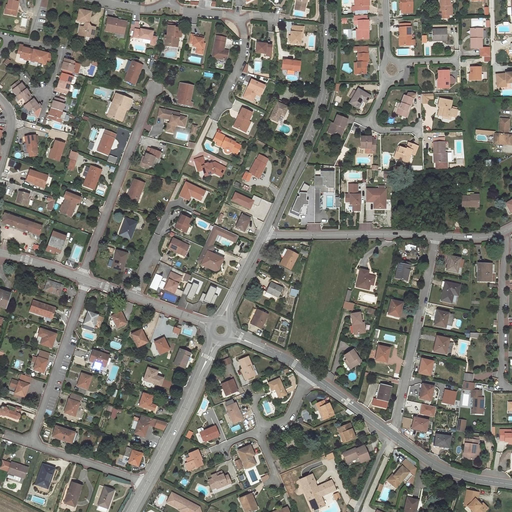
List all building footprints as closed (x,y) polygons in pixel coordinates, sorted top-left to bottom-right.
[(18,0),(9,0),(8,0),(6,9),(7,9),(6,15),(16,16),(17,11),(15,11),(17,2),(18,2),(18,0)] [(354,0),(355,6),(352,7),(352,11),(368,10),(368,6),(369,6),(368,0),(354,0)] [(411,0),(399,0),(400,3),(401,3),(401,9),(412,9),(411,0)] [(439,0),(440,6),(441,6),(441,10),(443,10),(443,14),(444,15),(452,15),(452,7),(450,5),(449,0),(439,0)] [(79,27),(78,32),(81,32),(80,36),(93,38),(95,28),(90,27),(88,25),(90,13),(79,10),(76,22),(82,23),(83,25),(83,27),(82,28),(79,27)] [(367,16),(354,16),(354,24),(357,24),(357,21),(367,20),(367,16)] [(117,20),(107,19),(105,31),(124,34),(125,24),(116,22),(117,20)] [(367,20),(357,21),(357,24),(357,30),(356,30),(356,39),(367,39),(367,30),(368,29),(368,20),(367,20)] [(290,43),(300,44),(300,38),(301,33),(303,33),(303,27),(292,26),(291,32),(290,36),(290,39),(290,43)] [(173,27),(167,27),(166,36),(165,45),(167,46),(171,43),(178,44),(179,41),(177,40),(178,36),(179,37),(181,37),(182,29),(173,27)] [(400,28),(399,28),(400,36),(400,40),(400,46),(415,45),(414,40),(411,40),(410,27),(400,28)] [(447,29),(432,30),(432,41),(447,40),(447,29)] [(482,29),(471,29),(472,39),(470,39),(471,48),(480,48),(480,57),(490,56),(490,47),(482,48),(481,39),(482,39),(482,29)] [(139,31),(135,30),(133,37),(151,41),(152,32),(149,32),(145,31),(139,30),(139,31)] [(198,36),(192,35),(190,43),(193,44),(193,47),(197,48),(196,53),(203,54),(205,43),(203,43),(204,39),(201,39),(198,38),(198,36)] [(225,43),(215,41),(212,58),(226,60),(227,53),(223,52),(223,50),(225,43)] [(261,44),(256,43),(255,53),(260,54),(270,55),(271,48),(270,46),(266,45),(266,44),(265,44),(261,44)] [(22,47),(23,45),(19,45),(17,54),(20,54),(20,58),(27,60),(27,58),(30,49),(22,47)] [(367,46),(357,46),(357,50),(358,62),(357,62),(357,63),(357,74),(366,74),(365,66),(365,63),(367,62),(368,62),(367,46)] [(41,51),(30,49),(27,58),(30,59),(30,61),(38,63),(41,51)] [(52,54),(41,51),(38,63),(45,65),(46,63),(49,63),(52,54)] [(64,58),(61,69),(62,70),(72,73),(74,65),(72,64),(74,61),(64,58)] [(292,61),(282,60),(281,69),(299,71),(300,63),(292,62),(292,61)] [(128,69),(124,80),(134,84),(142,65),(132,61),(131,61),(128,69)] [(470,67),(470,74),(470,81),(481,80),(481,67),(470,67)] [(62,70),(59,80),(70,83),(72,76),(71,76),(72,73),(62,70)] [(449,71),(438,71),(438,79),(437,79),(436,81),(436,86),(437,88),(449,88),(449,71)] [(505,74),(496,75),(497,87),(502,87),(502,84),(505,83),(511,82),(511,72),(511,73),(508,74),(508,73),(505,73),(505,74)] [(17,96),(26,88),(22,82),(21,83),(18,80),(11,86),(13,89),(12,89),(17,96)] [(59,80),(57,87),(55,87),(54,90),(64,93),(65,90),(68,91),(70,83),(59,80)] [(265,86),(251,80),(243,97),(253,101),(256,95),(257,92),(261,94),(265,86)] [(193,86),(182,83),(178,99),(177,103),(191,106),(192,102),(190,102),(193,86)] [(22,98),(26,104),(33,98),(26,88),(17,96),(16,97),(18,100),(22,98)] [(370,96),(358,89),(356,92),(353,98),(349,103),(358,108),(362,101),(364,98),(367,100),(370,96)] [(123,108),(125,108),(127,109),(131,99),(115,93),(107,115),(119,119),(123,108)] [(433,100),(433,93),(421,94),(421,104),(428,104),(428,100),(433,100)] [(413,99),(404,95),(401,104),(399,108),(398,108),(395,114),(406,117),(408,112),(408,111),(407,111),(409,107),(410,107),(413,99)] [(54,97),(51,108),(62,111),(64,104),(63,104),(64,100),(54,97)] [(33,98),(26,104),(24,105),(29,111),(31,110),(33,113),(42,106),(40,103),(38,104),(33,98)] [(451,101),(440,98),(438,106),(440,106),(441,107),(441,110),(439,110),(438,115),(443,116),(448,117),(448,115),(451,116),(455,117),(457,110),(456,110),(452,109),(450,108),(451,101)] [(288,107),(277,102),(270,118),(277,121),(279,116),(279,114),(280,114),(284,116),(288,107)] [(51,108),(48,115),(47,114),(46,118),(60,123),(62,119),(59,118),(62,111),(51,108)] [(179,113),(159,108),(157,116),(166,118),(170,119),(169,121),(168,123),(167,122),(165,131),(173,132),(174,125),(176,126),(176,125),(177,122),(184,123),(186,117),(179,115),(179,113)] [(252,113),(242,109),(238,117),(239,118),(235,127),(243,131),(246,126),(248,127),(250,123),(248,122),(252,113)] [(338,116),(337,115),(333,124),(331,123),(330,127),(332,128),(331,131),(340,135),(343,127),(344,128),(347,119),(346,119),(338,116)] [(495,134),(494,142),(499,142),(499,139),(507,140),(507,142),(511,143),(511,135),(507,135),(509,120),(500,119),(499,134),(495,134)] [(332,128),(330,127),(328,132),(340,137),(344,128),(343,127),(340,135),(331,131),(332,128)] [(116,134),(105,130),(97,150),(108,155),(116,134)] [(225,136),(217,133),(213,140),(217,142),(222,145),(221,146),(220,148),(221,151),(221,152),(222,153),(224,154),(226,154),(228,154),(229,153),(230,152),(236,154),(240,146),(235,143),(235,142),(231,141),(228,139),(225,138),(225,136)] [(35,135),(24,136),(26,144),(22,145),(25,157),(36,155),(37,151),(36,142),(35,136),(35,135)] [(370,137),(360,137),(360,148),(370,148),(370,151),(375,151),(375,140),(373,140),(370,139),(371,138),(370,137)] [(64,143),(55,140),(49,158),(59,161),(64,143)] [(444,142),(433,142),(433,153),(434,153),(435,153),(436,162),(447,162),(447,153),(445,153),(444,142)] [(418,146),(408,143),(407,147),(406,149),(404,149),(399,147),(397,152),(399,153),(397,159),(407,162),(411,154),(414,155),(418,146)] [(154,157),(145,154),(143,158),(141,158),(139,165),(147,168),(148,165),(151,166),(154,157)] [(204,164),(202,157),(194,160),(198,171),(202,170),(205,178),(215,174),(218,176),(222,167),(213,163),(207,165),(207,163),(204,164)] [(265,163),(256,159),(248,173),(246,171),(242,178),(248,181),(251,174),(258,178),(265,163)] [(101,170),(90,166),(83,185),(94,189),(101,170)] [(34,185),(38,186),(38,183),(44,185),(47,176),(29,170),(26,180),(34,183),(34,185)] [(322,177),(324,177),(324,178),(324,186),(326,186),(326,187),(327,188),(328,188),(335,188),(335,172),(322,172),(322,177)] [(321,177),(315,177),(315,189),(321,189),(321,192),(328,192),(328,188),(326,186),(323,186),(323,178),(321,177)] [(144,183),(134,179),(126,198),(137,202),(144,183)] [(190,196),(191,196),(192,194),(201,199),(205,192),(186,183),(179,196),(188,201),(190,196)] [(299,192),(299,193),(306,193),(310,187),(304,183),(299,192)] [(358,184),(348,184),(349,194),(346,194),(346,203),(351,202),(351,206),(353,206),(353,211),(361,211),(361,206),(362,194),(360,194),(358,192),(358,184)] [(387,189),(366,189),(366,203),(374,203),(374,209),(387,209),(387,189)] [(62,206),(61,209),(60,212),(70,216),(73,210),(71,209),(74,202),(76,202),(77,203),(80,197),(66,191),(63,198),(66,198),(68,199),(65,207),(63,206),(62,206)] [(28,194),(19,192),(16,201),(26,204),(27,198),(28,194)] [(292,211),(299,214),(302,208),(303,208),(304,205),(308,206),(309,201),(307,201),(307,194),(300,193),(300,196),(299,198),(298,197),(292,211)] [(55,197),(48,195),(46,200),(49,200),(46,208),(51,210),(55,197)] [(479,195),(470,195),(470,196),(462,196),(462,206),(472,207),(472,205),(479,205),(479,195)] [(251,208),(246,205),(235,228),(244,232),(250,219),(246,217),(251,208)] [(33,223),(4,213),(3,215),(2,214),(0,220),(1,221),(1,222),(30,232),(33,223)] [(190,218),(181,214),(174,228),(183,233),(184,231),(187,226),(190,218)] [(136,222),(125,218),(122,226),(123,226),(120,235),(130,239),(136,222)] [(33,223),(30,232),(39,234),(41,226),(33,223)] [(59,234),(53,232),(47,248),(54,251),(55,248),(60,250),(64,241),(63,240),(58,238),(59,234)] [(168,249),(176,253),(177,251),(184,255),(188,246),(172,239),(168,249)] [(232,243),(224,239),(222,243),(230,247),(232,243)] [(214,246),(205,243),(203,248),(197,261),(202,263),(201,264),(212,269),(213,269),(215,269),(216,267),(219,263),(221,263),(223,258),(211,253),(214,246)] [(127,253),(116,250),(114,259),(112,258),(109,267),(122,271),(127,253)] [(298,255),(288,250),(285,257),(281,265),(290,269),(298,255)] [(460,259),(450,256),(449,261),(448,260),(447,266),(449,266),(448,270),(457,272),(458,267),(460,259)] [(155,276),(166,280),(171,267),(160,263),(155,276)] [(402,264),(398,263),(395,278),(406,280),(410,266),(402,264)] [(491,264),(478,264),(477,281),(491,281),(491,273),(491,270),(494,270),(494,265),(491,265),(491,264)] [(368,271),(360,269),(357,281),(356,287),(369,290),(370,284),(373,285),(375,276),(368,275),(368,271)] [(171,273),(167,280),(169,281),(165,290),(174,294),(176,288),(181,277),(171,273)] [(45,290),(60,295),(63,285),(48,281),(45,290)] [(460,285),(443,281),(441,286),(444,287),(441,300),(451,302),(453,294),(458,295),(460,285)] [(199,285),(193,282),(192,285),(187,283),(183,292),(176,288),(174,294),(181,297),(182,294),(187,296),(186,297),(192,300),(199,285)] [(282,288),(270,283),(266,291),(266,292),(265,295),(270,297),(272,294),(278,297),(282,288)] [(216,288),(210,286),(206,295),(203,293),(199,301),(203,303),(204,300),(212,305),(217,295),(213,294),(216,288)] [(0,289),(0,305),(5,307),(10,293),(0,289)] [(401,303),(391,300),(388,314),(398,316),(399,312),(400,312),(401,307),(399,307),(401,303)] [(43,313),(53,316),(56,308),(34,301),(30,311),(42,315),(43,313)] [(352,311),(353,304),(343,302),(342,309),(352,311)] [(258,310),(257,309),(250,324),(251,324),(258,310)] [(268,315),(258,310),(251,324),(261,329),(268,315)] [(454,315),(438,311),(437,315),(436,315),(435,320),(437,321),(436,325),(445,327),(446,325),(452,326),(454,315)] [(83,328),(93,331),(94,328),(94,327),(94,326),(97,320),(103,322),(104,318),(88,312),(83,328)] [(112,316),(117,328),(127,323),(123,316),(122,316),(120,312),(112,316)] [(353,314),(351,314),(352,324),(354,324),(356,334),(365,332),(363,322),(361,323),(360,312),(358,313),(353,314)] [(43,337),(41,343),(52,347),(56,334),(41,328),(38,335),(43,337)] [(131,334),(138,347),(148,342),(144,333),(143,334),(141,330),(131,334)] [(448,339),(437,336),(436,342),(436,341),(434,347),(436,347),(435,351),(445,354),(445,353),(450,354),(453,343),(448,342),(448,339)] [(158,349),(160,354),(170,349),(164,338),(154,342),(157,349),(158,349)] [(389,348),(378,346),(375,360),(385,362),(386,357),(387,357),(389,348)] [(175,363),(186,367),(191,352),(180,348),(175,363)] [(354,348),(344,355),(346,359),(352,368),(361,362),(354,353),(356,352),(354,348)] [(50,353),(40,350),(34,369),(44,373),(50,353)] [(101,365),(106,366),(109,355),(93,350),(89,361),(94,363),(93,368),(100,370),(101,365)] [(254,376),(250,366),(251,366),(247,357),(239,360),(242,369),(241,370),(245,379),(254,376)] [(231,363),(229,358),(223,361),(223,362),(221,363),(223,366),(231,363)] [(433,361),(422,359),(421,364),(421,363),(420,368),(421,369),(420,373),(429,375),(433,361)] [(144,379),(161,386),(164,378),(156,375),(158,371),(148,367),(144,379)] [(79,386),(88,389),(92,377),(82,373),(79,382),(80,382),(79,386)] [(22,374),(19,381),(19,382),(12,380),(10,386),(17,389),(15,396),(20,397),(20,395),(25,396),(28,388),(29,389),(33,378),(22,374)] [(473,375),(464,374),(463,381),(472,382),(473,375)] [(286,394),(279,378),(268,383),(271,390),(275,389),(276,389),(276,391),(278,398),(286,394)] [(226,395),(237,391),(232,380),(221,384),(223,388),(226,395)] [(473,390),(474,383),(463,381),(462,389),(471,390),(473,390)] [(391,387),(380,384),(377,399),(387,401),(391,387)] [(433,387),(423,384),(422,389),(421,389),(420,394),(422,394),(421,399),(430,401),(431,396),(433,389),(433,387)] [(444,389),(441,403),(453,406),(456,392),(444,389)] [(473,390),(471,390),(471,397),(473,397),(473,408),(474,410),(474,414),(483,414),(483,411),(484,410),(482,408),(482,405),(483,405),(483,398),(481,397),(481,390),(473,390)] [(65,412),(75,416),(82,396),(71,393),(65,412)] [(153,396),(143,393),(139,406),(149,409),(148,411),(156,414),(158,407),(151,404),(153,396)] [(334,415),(329,403),(328,404),(326,405),(324,400),(316,404),(318,408),(320,407),(324,416),(328,415),(329,417),(334,415)] [(242,419),(238,410),(238,411),(235,403),(226,407),(233,423),(242,419)] [(433,417),(435,407),(421,404),(419,414),(433,417)] [(5,415),(17,419),(19,413),(15,412),(16,408),(9,405),(6,406),(5,408),(4,407),(3,406),(2,406),(1,407),(1,408),(0,408),(0,414),(1,414),(3,415),(3,416),(4,416),(5,415)] [(323,419),(329,417),(328,415),(324,416),(320,407),(318,408),(323,419)] [(207,424),(214,422),(212,418),(215,417),(213,409),(203,412),(207,424)] [(135,433),(144,436),(145,432),(146,432),(149,423),(151,417),(142,414),(140,420),(139,421),(135,433)] [(428,421),(414,417),(412,428),(416,429),(422,430),(422,429),(426,430),(428,421)] [(465,421),(457,420),(456,431),(464,432),(465,421)] [(355,438),(349,423),(337,428),(339,434),(342,433),(346,442),(355,438)] [(62,439),(75,443),(78,433),(56,426),(53,436),(62,439)] [(219,436),(215,426),(200,432),(203,441),(204,440),(207,439),(208,440),(219,436)] [(511,430),(500,430),(500,440),(504,440),(504,442),(509,442),(511,441),(511,431),(511,430)] [(450,437),(436,435),(435,445),(439,446),(445,447),(445,445),(449,446),(450,437)] [(471,439),(465,438),(463,453),(466,453),(465,459),(476,460),(477,454),(475,454),(476,445),(478,445),(478,440),(471,439)] [(253,455),(250,446),(238,451),(245,468),(254,464),(251,456),(253,455)] [(369,459),(364,446),(355,449),(355,448),(343,453),(346,462),(358,457),(360,463),(369,459)] [(128,462),(138,466),(139,461),(140,462),(143,454),(132,450),(128,462)] [(202,464),(200,460),(201,460),(200,458),(201,457),(198,450),(188,454),(190,457),(186,459),(188,463),(186,463),(190,470),(202,464)] [(396,487),(413,466),(405,460),(400,466),(401,467),(394,476),(397,479),(392,484),(396,487)] [(21,465),(11,462),(8,473),(25,479),(28,467),(24,466),(24,468),(21,467),(21,465)] [(51,480),(55,468),(43,465),(36,485),(46,488),(49,479),(51,480)] [(226,482),(230,481),(227,476),(224,477),(223,475),(217,477),(215,474),(211,476),(212,478),(208,480),(212,489),(216,487),(217,489),(223,486),(222,485),(226,483),(226,482)] [(387,480),(392,484),(397,479),(394,476),(392,474),(387,480)] [(320,496),(319,492),(325,490),(327,493),(335,490),(331,481),(323,484),(323,485),(317,488),(314,482),(315,482),(312,475),(301,480),(302,483),(301,483),(303,487),(306,486),(309,491),(305,493),(312,509),(316,506),(317,509),(325,505),(320,496)] [(72,482),(65,503),(75,506),(82,486),(72,482)] [(108,508),(114,490),(105,487),(99,505),(98,508),(106,511),(108,508)] [(478,492),(467,490),(464,505),(467,506),(472,511),(483,511),(487,508),(482,503),(480,505),(477,501),(478,492)] [(201,511),(199,507),(172,493),(167,502),(179,509),(179,510),(181,511),(201,511)] [(255,505),(251,494),(241,498),(245,507),(243,508),(245,511),(249,511),(256,509),(254,505),(255,505)] [(412,499),(407,498),(403,511),(414,511),(415,509),(416,509),(418,500),(412,499)]
